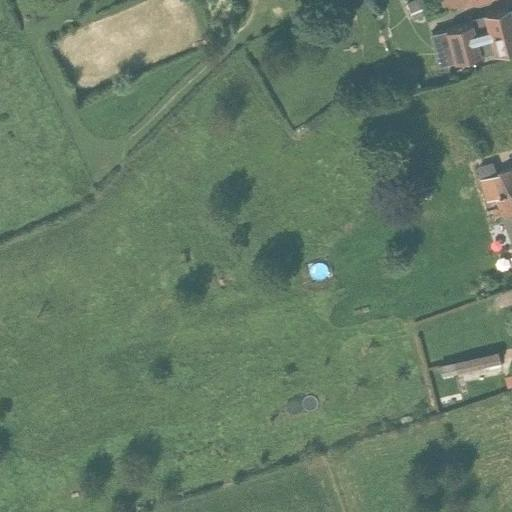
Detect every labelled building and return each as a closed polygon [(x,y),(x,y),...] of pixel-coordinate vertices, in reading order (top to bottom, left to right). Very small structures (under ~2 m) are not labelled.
[(375,0),(369,3),(374,14),(382,11),(377,0),(375,0)] [(425,0),(412,0),(405,3),(412,20),(431,13),(425,0)] [(439,0),(442,9),(471,0),(439,0)] [(454,62),(511,46),(511,25),(507,6),(486,13),(490,26),(474,31),(471,22),(445,29),(454,62)] [(511,170),(492,176),(501,205),(483,211),(485,219),(504,213),(511,243),(511,170)] [(498,350),(453,361),(455,372),(500,361),(498,350)]
